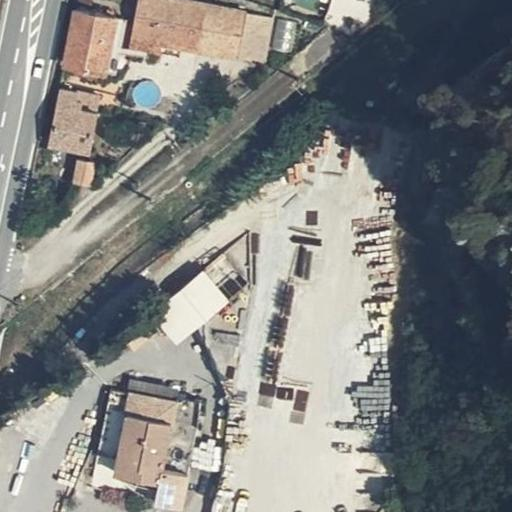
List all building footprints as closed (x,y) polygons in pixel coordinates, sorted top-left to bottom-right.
[(198,54),(208,8),(175,0),(141,0),(133,39),(157,44),(177,50),(198,54)] [(117,15),(81,7),(76,33),(69,64),(105,72),(117,15)] [(234,62),(245,16),(208,8),(198,54),(214,58),(234,62)] [(128,18),(117,15),(105,72),(117,74),(128,18)] [(157,44),(133,39),(130,52),(153,58),(157,44)] [(64,87),(51,144),(87,152),(96,114),(87,109),(87,102),(81,101),(82,91),(64,87)] [(87,109),(96,114),(99,95),(82,91),(81,101),(87,102),(87,109)] [(91,164),(77,161),(73,183),(86,187),(91,164)] [(150,310),(172,344),(230,306),(208,272),(150,310)] [(139,398),(118,395),(118,397),(101,493),(192,508),(197,484),(199,470),(206,429),(208,410),(208,405),(185,401),(184,406),(181,426),(136,417),(139,398)] [(181,426),(184,406),(139,398),(136,417),(181,426)] [(208,472),(199,470),(197,484),(206,487),(208,472)]
